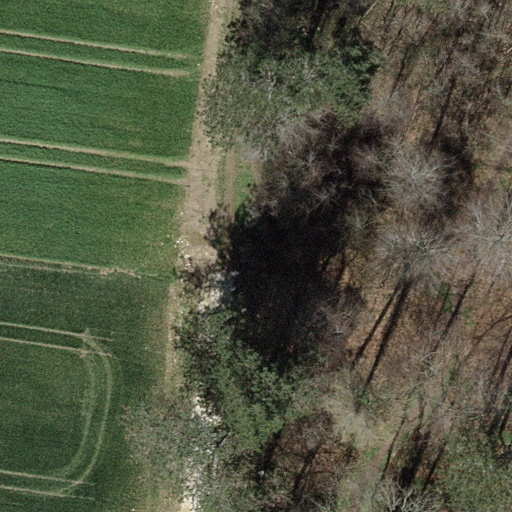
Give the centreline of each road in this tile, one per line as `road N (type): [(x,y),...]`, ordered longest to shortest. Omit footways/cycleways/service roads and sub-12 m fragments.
road 1 (track): [(167,511),(206,338),(213,0)]
road 2 (track): [(430,511),(511,46)]
